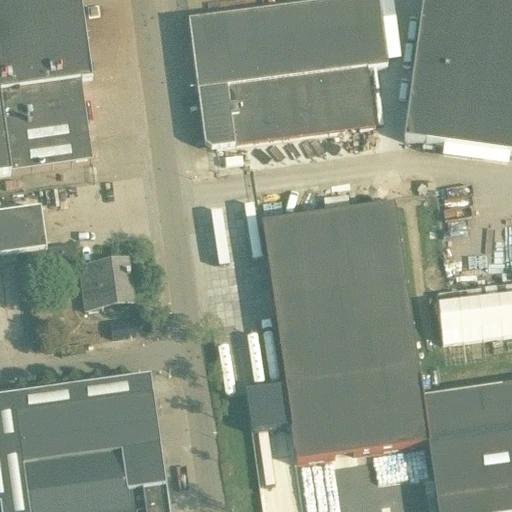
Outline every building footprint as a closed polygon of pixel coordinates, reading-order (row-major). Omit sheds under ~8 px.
[(0,0),(0,178),(10,177),(92,166),(80,84),(91,82),(79,0),(0,0)] [(377,0),(188,25),(197,95),(204,148),(210,153),(234,150),(234,148),(374,132),(366,73),(367,73),(385,71),(386,71),(377,0)] [(511,0),(421,0),(401,143),(511,159),(511,0)] [(402,2),(385,5),(389,35),(406,33),(402,2)] [(284,385),(244,391),(250,432),(290,426),(295,463),(427,444),(428,449),(433,480),(434,491),(435,496),(437,511),(511,511),(511,389),(421,402),(400,252),(393,202),(260,220),(267,271),(284,385)] [(0,260),(26,257),(29,279),(78,272),(74,248),(46,252),(40,212),(0,217),(0,260)] [(84,316),(135,309),(128,263),(90,268),(92,287),(80,288),(84,316)] [(445,346),(511,341),(511,300),(442,305),(445,346)] [(150,379),(0,400),(0,511),(163,511),(161,490),(165,489),(159,449),(155,418),(150,379)]
